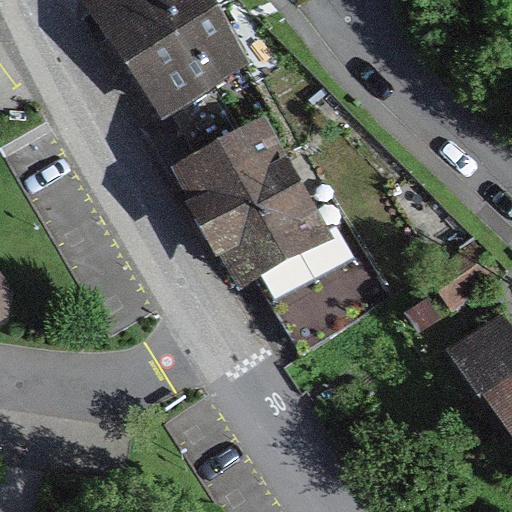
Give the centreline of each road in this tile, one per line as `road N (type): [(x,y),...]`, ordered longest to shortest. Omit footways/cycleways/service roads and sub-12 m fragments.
road 1 (residential): [(340,511),(249,371),(35,0)]
road 2 (residential): [(317,0),(340,34),(511,197)]
